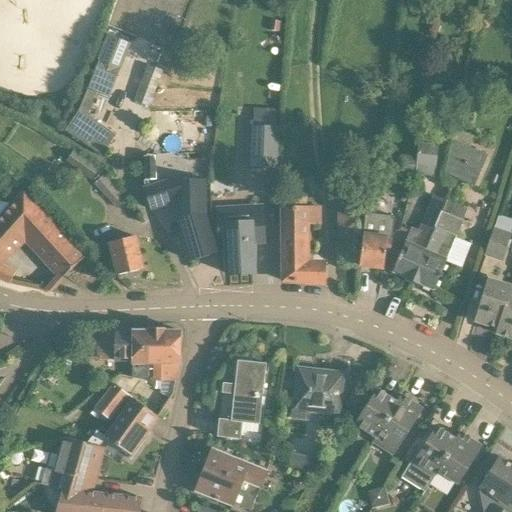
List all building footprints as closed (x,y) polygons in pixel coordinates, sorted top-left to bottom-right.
[(107,102),(130,44),(107,35),(97,60),(98,61),(78,113),(66,130),(102,155),(116,136),(88,117),(90,109),(102,114),(106,102),(107,102)] [(150,103),(156,76),(143,73),(138,100),(150,103)] [(476,76),(464,73),(455,131),(464,133),(476,76)] [(278,173),(280,130),(248,129),(246,172),(278,173)] [(474,191),(487,158),(451,143),(444,177),(474,191)] [(90,181),(98,169),(83,158),(76,155),(70,166),(75,170),(90,181)] [(434,180),(437,161),(417,158),(415,178),(434,180)] [(116,210),(126,201),(104,176),(94,185),(116,210)] [(204,206),(204,180),(202,180),(202,179),(179,180),(174,180),(143,190),(149,210),(173,202),(191,262),(215,253),(204,206)] [(357,262),(359,205),(339,204),(339,186),(330,186),(330,208),(338,208),(336,260),(357,262)] [(24,193),(0,221),(0,244),(12,255),(25,241),(37,252),(57,273),(63,279),(84,258),(24,193)] [(321,226),(321,207),(306,207),(307,197),(282,198),(283,282),(323,283),(324,261),(309,260),(309,226),(321,226)] [(410,280),(444,202),(433,197),(420,228),(412,225),(405,241),(392,273),(410,280)] [(433,290),(445,263),(461,269),(470,245),(455,240),(462,223),(470,226),(473,218),(466,211),(444,202),(410,280),(433,290)] [(220,218),(219,210),(218,210),(219,239),(225,238),(227,274),(253,273),(251,242),(263,241),(261,213),(260,214),(260,216),(220,218)] [(392,243),(393,229),(387,228),(387,227),(364,224),(363,233),(359,266),(383,269),(384,255),(389,256),(391,243),(392,243)] [(502,263),(511,234),(493,228),(484,257),(502,263)] [(117,276),(142,270),(135,237),(109,243),(117,276)] [(0,263),(0,279),(9,283),(11,284),(17,273),(2,265),(0,263)] [(498,328),(511,291),(511,286),(488,279),(475,322),(498,328)] [(511,338),(511,291),(498,328),(496,334),(511,338)] [(98,334),(98,331),(81,330),(75,346),(97,346),(97,360),(113,361),(113,362),(131,362),(131,366),(131,381),(153,381),(154,364),(157,364),(159,353),(148,352),(150,330),(147,330),(147,332),(132,332),(98,334)] [(179,365),(179,332),(163,332),(163,331),(150,330),(148,352),(159,353),(157,364),(154,364),(153,381),(174,382),(178,365),(179,365)] [(259,425),(265,365),(237,362),(230,423),(219,422),(217,437),(240,440),(242,423),(259,425)] [(338,417),(343,374),(324,372),(323,378),(296,375),(291,419),(306,421),(307,413),(338,417)] [(95,410),(91,415),(98,421),(103,416),(110,421),(129,397),(113,384),(94,409),(95,410)] [(377,440),(378,437),(377,436),(397,403),(396,403),(376,391),(354,426),(377,440)] [(397,448),(421,410),(400,396),(396,403),(397,403),(377,436),(378,437),(397,448)] [(132,399),(129,397),(110,421),(113,424),(103,438),(132,458),(159,419),(132,400),(132,399)] [(422,496),(436,473),(456,441),(455,441),(435,428),(413,463),(401,483),(422,496)] [(456,485),(480,447),(459,434),(455,441),(456,441),(436,473),(456,485)] [(94,482),(104,449),(74,440),(70,456),(57,452),(52,468),(45,466),(40,484),(60,491),(91,494),(94,482)] [(267,473),(218,453),(211,469),(205,467),(196,492),(233,506),(234,505),(250,511),(259,489),(261,490),(267,473)] [(511,465),(499,458),(479,488),(481,497),(493,494),(498,498),(489,511),(502,511),(511,495),(511,465)] [(371,511),(385,490),(367,495),(371,511)] [(371,511),(373,511),(389,508),(385,490),(371,511)] [(138,511),(140,499),(91,494),(60,491),(54,511),(138,511)]
